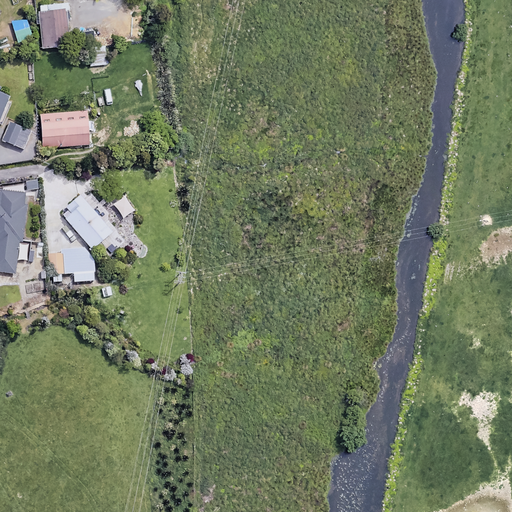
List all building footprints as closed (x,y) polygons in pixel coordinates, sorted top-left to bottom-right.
[(65,3),(39,5),(43,49),(69,47),(65,3)] [(29,31),(24,18),(10,23),(15,37),(29,31)] [(0,123),(9,99),(0,95),(0,123)] [(88,144),(86,109),(38,112),(41,147),(88,144)] [(31,131),(8,122),(0,141),(24,150),(31,131)] [(35,178),(25,179),(27,190),(37,189),(35,178)] [(26,194),(0,191),(0,271),(15,273),(18,243),(21,243),(26,194)] [(72,282),(94,282),(93,259),(85,250),(87,246),(93,252),(112,234),(79,197),(64,210),(68,214),(63,218),(58,227),(45,229),(47,283),(62,282),(61,275),(72,274),(72,282)] [(133,212),(123,197),(113,204),(123,219),(133,212)]
